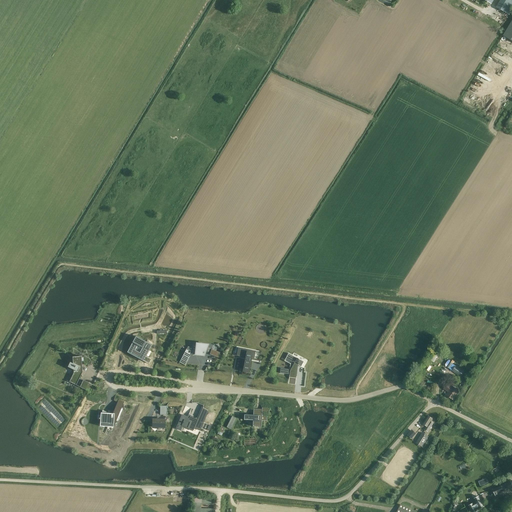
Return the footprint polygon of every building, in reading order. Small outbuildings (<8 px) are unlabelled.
[(510,15),(511,11),(511,0),(500,0),(496,7),(510,15)] [(511,41),(511,20),(503,36),(511,41)] [(151,312),(131,316),(132,326),(153,322),(151,312)] [(135,339),(129,353),(144,360),(151,345),(143,342),(135,339)] [(186,350),(179,362),(185,365),(191,354),(204,355),(208,345),(196,344),(195,345),(195,351),(186,350)] [(238,348),(237,356),(245,358),(242,372),(249,373),(252,359),(253,359),(255,351),(238,348)] [(220,353),(211,349),(210,354),(218,358),(220,353)] [(289,374),(289,378),(296,378),(298,365),(301,367),(304,362),(288,353),(285,358),(291,361),(291,364),(290,364),(289,369),(280,368),(280,373),(289,374)] [(76,385),(81,374),(82,372),(82,371),(84,368),(82,367),(82,361),(84,361),(83,358),(81,358),(81,356),(72,357),(73,364),(70,362),(68,367),(73,370),(73,373),(69,382),(76,385)] [(456,366),(453,371),(452,371),(460,377),(462,375),(463,376),(465,372),(464,372),(464,371),(456,366)] [(454,384),(458,378),(453,375),(449,381),(454,384)] [(88,391),(91,384),(92,384),(83,380),(80,387),(88,391)] [(452,388),(447,384),(444,388),(450,393),(448,396),(453,400),(459,391),(452,386),(452,388)] [(248,415),(248,420),(253,420),(252,427),(261,427),(261,421),(263,421),(267,421),(267,416),(263,416),(263,413),(268,413),(271,408),(262,408),(260,404),(262,408),(262,409),(262,412),(254,412),(254,409),(254,407),(256,404),(256,403),(254,407),(253,415),(248,415)] [(182,414),(176,429),(180,431),(182,426),(199,433),(210,410),(203,407),(197,420),(182,414)] [(83,411),(77,423),(84,425),(82,430),(91,433),(93,429),(102,433),(107,420),(113,422),(118,412),(108,408),(103,418),(98,416),(96,421),(89,418),(91,415),(83,411)] [(232,416),(227,427),(231,429),(236,418),(232,416)] [(426,426),(424,430),(428,432),(433,423),(431,422),(433,419),(428,416),(423,424),(426,426)] [(153,420),(152,427),(158,427),(158,429),(164,429),(164,427),(164,420),(153,420)] [(411,439),(416,433),(411,430),(407,435),(411,439)] [(416,443),(423,447),(429,437),(422,433),(416,443)] [(486,478),(478,482),(480,486),(488,483),(486,478)] [(495,497),(504,493),(508,492),(507,490),(511,488),(511,484),(511,482),(493,490),(495,497)] [(195,497),(194,508),(198,508),(198,503),(213,504),(213,498),(195,497)] [(473,504),(469,507),(471,511),(476,511),(477,511),(476,511),(479,509),(479,510),(484,507),(479,497),(474,500),(476,504),(473,505),(473,504)]
